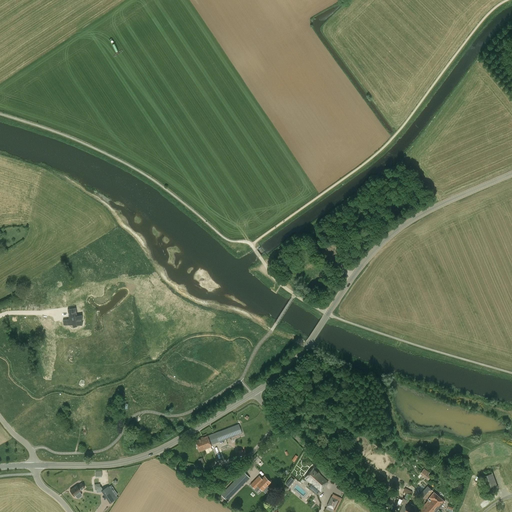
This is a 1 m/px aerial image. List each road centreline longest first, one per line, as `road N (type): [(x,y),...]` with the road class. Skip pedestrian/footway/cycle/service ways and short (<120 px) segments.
road 1 (tertiary): [(254,392),(295,361),(386,239),(511,176)]
road 2 (tertiary): [(36,465),(145,456),(254,392)]
road 3 (unclassified): [(379,511),(343,487),(254,392)]
